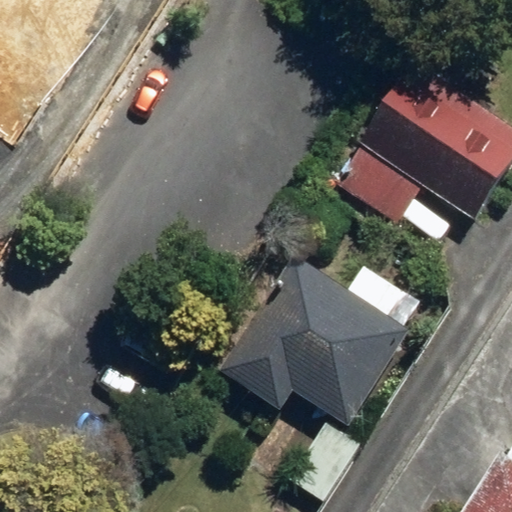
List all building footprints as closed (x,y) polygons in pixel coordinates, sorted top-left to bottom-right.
[(0,0),(0,247),(32,204),(0,180),(0,15),(11,0),(0,0)] [(511,114),(417,52),(360,133),(471,209),(511,150),(511,114)] [(317,219),(341,235),(350,222),(325,205),(317,219)] [(346,252),(373,262),(379,248),(352,237),(346,252)] [(304,393),(358,429),(422,334),(308,260),(232,374),(291,413),(304,393)] [(511,511),(511,464),(480,511),(511,511)]
